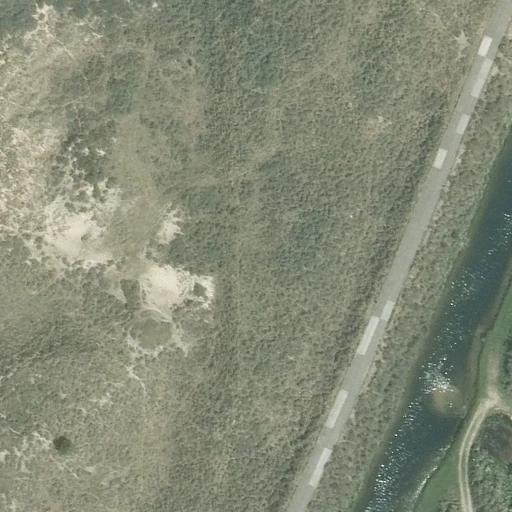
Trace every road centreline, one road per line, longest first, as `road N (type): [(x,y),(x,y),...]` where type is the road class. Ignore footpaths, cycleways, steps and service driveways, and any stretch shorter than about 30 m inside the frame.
road 1 (track): [(295,511),(508,0)]
road 2 (track): [(511,308),(493,355),(491,400),(466,447),(467,511)]
